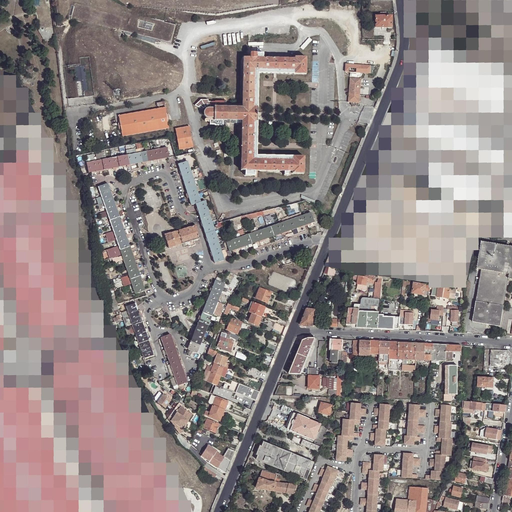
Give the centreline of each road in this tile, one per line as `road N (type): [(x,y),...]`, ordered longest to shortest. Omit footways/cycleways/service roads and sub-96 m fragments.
road 1 (unclassified): [(160,299),(125,196),(134,180),(169,178),(180,208),(199,224),(210,268)]
road 2 (residential): [(328,241),(400,62),(399,0)]
road 3 (residential): [(511,341),(292,329)]
road 4 (residential): [(217,511),(292,329)]
road 5 (unknown): [(463,338),(474,241),(511,238)]
road 6 (unclassified): [(210,268),(328,241)]
